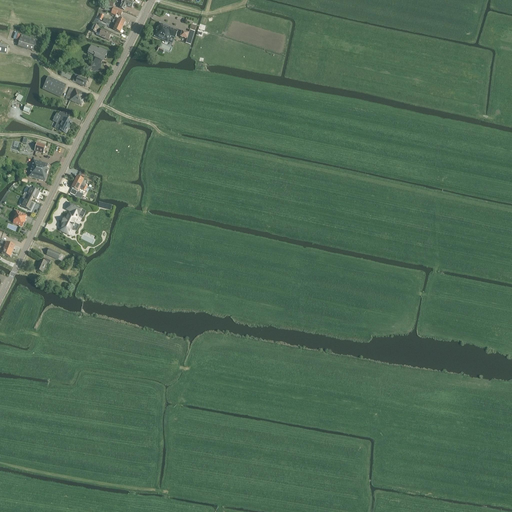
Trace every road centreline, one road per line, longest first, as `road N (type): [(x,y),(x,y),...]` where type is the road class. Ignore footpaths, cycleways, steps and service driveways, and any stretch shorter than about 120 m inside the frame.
road 1 (track): [(511,386),(192,369),(180,398),(168,491),(0,459)]
road 2 (track): [(144,215),(165,134),(511,209)]
road 3 (tertiary): [(0,297),(152,0)]
road 4 (track): [(192,369),(0,334)]
road 5 (track): [(157,0),(205,13),(245,0),(305,18)]
